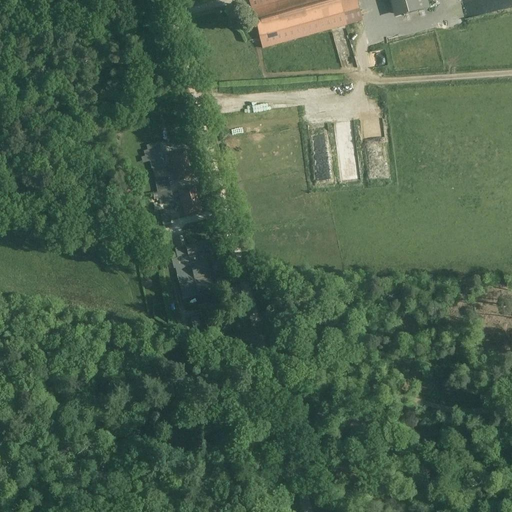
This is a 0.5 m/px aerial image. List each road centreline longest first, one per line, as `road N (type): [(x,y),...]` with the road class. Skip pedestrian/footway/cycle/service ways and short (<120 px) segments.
road 1 (track): [(270,372),(167,0)]
road 2 (track): [(511,72),(196,101)]
road 3 (track): [(270,372),(0,315)]
road 4 (track): [(511,407),(450,411),(270,372)]
road 5 (track): [(307,511),(270,372)]
